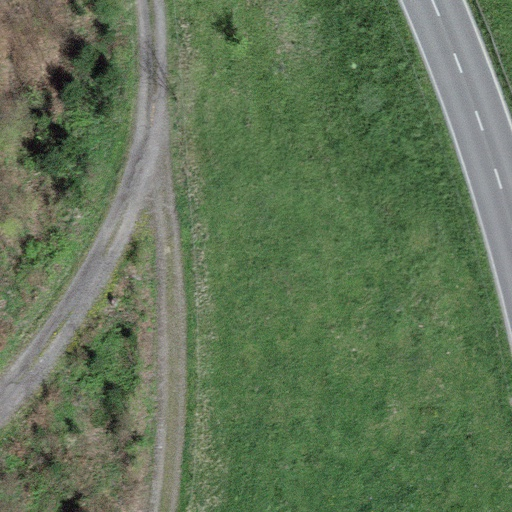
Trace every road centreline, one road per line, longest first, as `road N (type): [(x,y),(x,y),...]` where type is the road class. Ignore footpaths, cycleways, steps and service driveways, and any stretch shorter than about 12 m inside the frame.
road 1 (track): [(160,119),(176,317),(165,511)]
road 2 (track): [(160,119),(0,391)]
road 3 (secondary): [(432,0),(511,225)]
